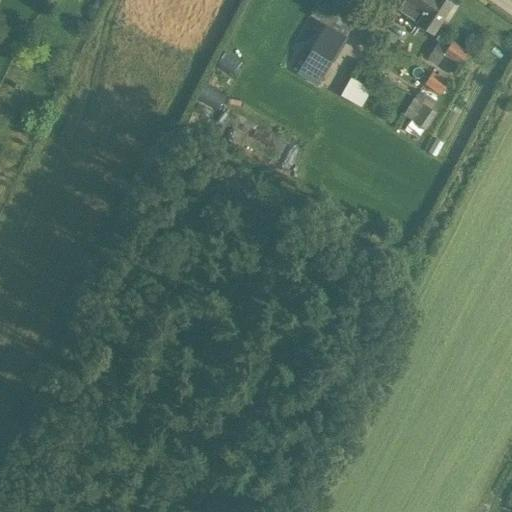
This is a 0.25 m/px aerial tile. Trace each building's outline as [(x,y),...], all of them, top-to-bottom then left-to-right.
[(453,3),(448,0),(395,0),(401,3),(396,10),(432,34),(453,3)] [(297,71),(318,83),(352,25),(317,4),(310,14),(324,23),(297,71)] [(443,55),(459,66),(469,51),(452,40),(449,44),(440,38),(426,58),(436,65),(443,55)] [(433,70),(426,84),(445,93),(452,79),(433,70)] [(343,92),(365,104),(375,85),(353,73),(343,92)] [(437,113),(421,101),(409,118),(410,118),(406,125),(419,133),(423,127),(426,129),(437,113)]
